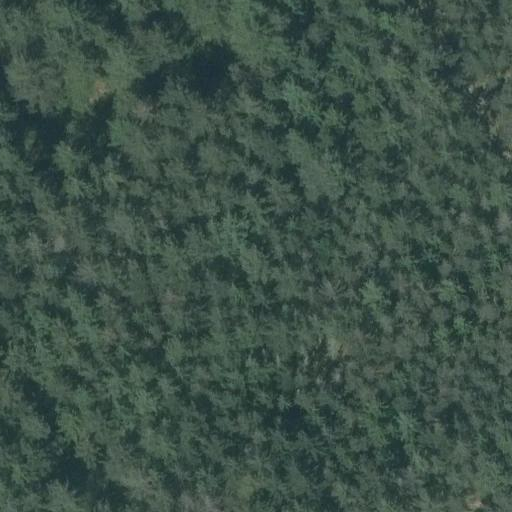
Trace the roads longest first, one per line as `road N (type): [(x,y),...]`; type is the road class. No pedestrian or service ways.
road 1 (track): [(0,408),(456,115)]
road 2 (track): [(386,0),(511,205)]
